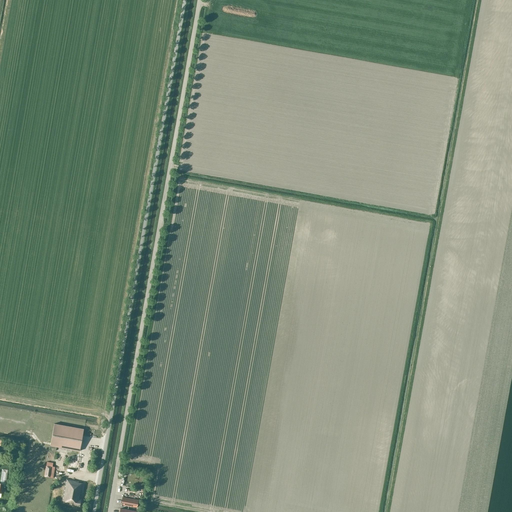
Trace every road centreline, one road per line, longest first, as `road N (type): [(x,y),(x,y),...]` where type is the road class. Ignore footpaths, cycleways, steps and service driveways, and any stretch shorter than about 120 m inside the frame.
road 1 (unclassified): [(183,0),(94,511)]
road 2 (unclassified): [(109,511),(198,0)]
